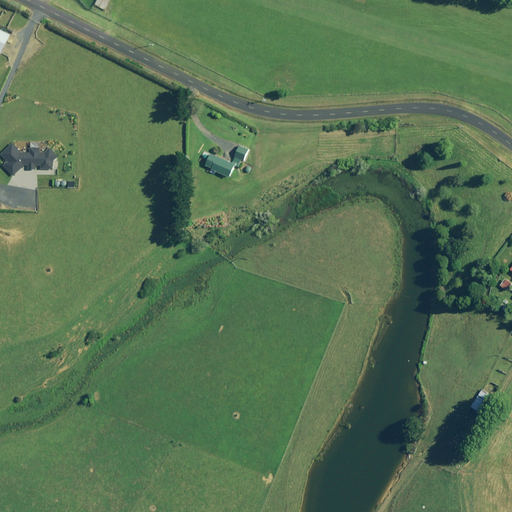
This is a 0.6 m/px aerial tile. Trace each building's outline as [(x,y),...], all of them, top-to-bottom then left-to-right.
[(110,0),(96,0),(94,4),(105,10),(110,0)] [(13,34),(0,27),(0,51),(3,53),(13,34)] [(213,153),(208,165),(214,168),(213,169),(231,177),(236,165),(240,167),(243,160),(246,161),(252,148),(242,144),(234,162),(213,153)] [(511,286),(511,281),(509,279),(506,282),(505,281),(502,284),(508,290),(511,286)] [(487,409),(496,395),(490,392),(490,393),(484,390),(474,406),(482,412),(485,408),(487,409)]
